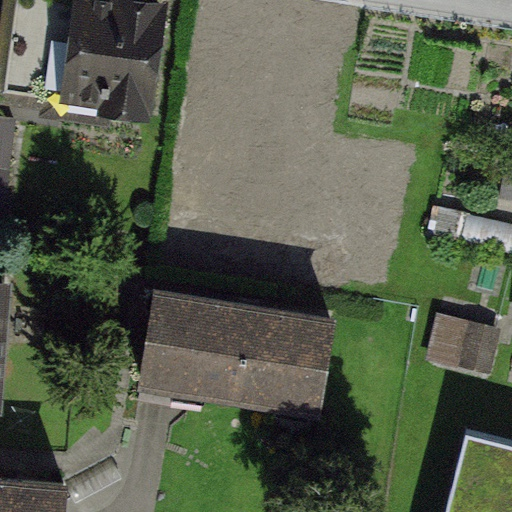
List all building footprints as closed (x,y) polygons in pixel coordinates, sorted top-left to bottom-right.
[(162,7),(113,0),(21,0),(8,90),(147,110),(162,7)] [(14,122),(0,120),(0,221),(4,222),(14,122)] [(335,322),(156,291),(137,398),(171,404),(175,385),(319,411),(335,322)] [(444,308),(439,358),(503,364),(508,314),(444,308)] [(511,511),(511,441),(465,430),(444,511),(511,511)] [(62,511),(64,485),(0,479),(0,511),(62,511)]
